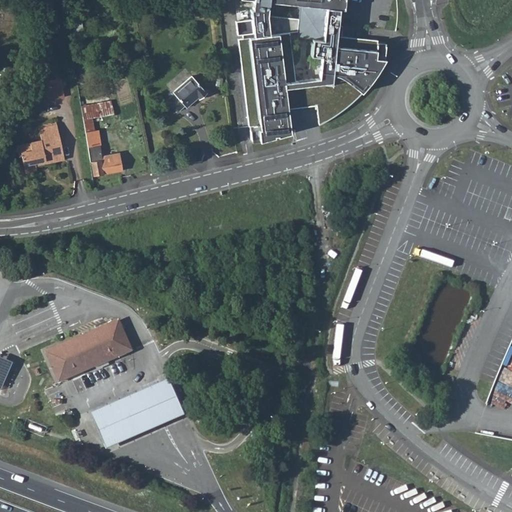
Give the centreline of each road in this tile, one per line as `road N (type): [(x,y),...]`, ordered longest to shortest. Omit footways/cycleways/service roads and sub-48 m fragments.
road 1 (unclassified): [(511,506),(421,449),(356,377),(356,326),(426,138)]
road 2 (unclassified): [(0,228),(306,156),(398,116)]
